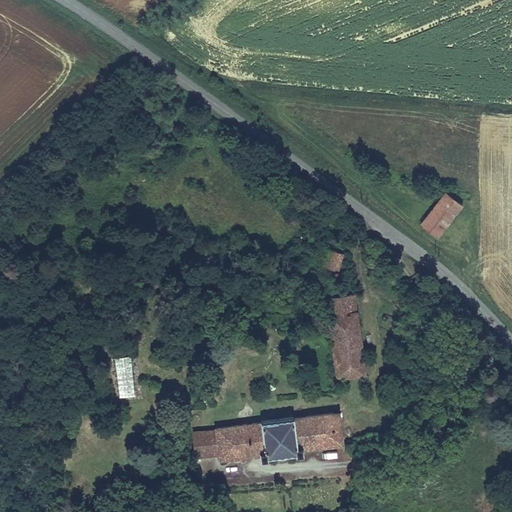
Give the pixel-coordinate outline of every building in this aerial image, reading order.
[(460,203),(445,191),(421,221),(437,233),(460,203)] [(331,249),(320,245),(314,266),(325,270),(331,249)] [(325,270),(339,274),(341,266),(345,253),(331,249),(325,270)] [(345,253),(341,266),(347,267),(350,255),(345,253)] [(343,374),(353,373),(364,372),(354,294),(350,294),(349,287),(342,288),(342,281),(326,283),(337,363),(332,363),(335,386),(344,385),(343,374)] [(115,355),(117,397),(134,396),(132,354),(115,355)] [(344,385),(354,384),(353,373),(343,374),(344,385)] [(218,427),(221,452),(222,455),(253,452),(254,460),(260,459),(259,454),(297,448),(298,453),(305,452),(304,446),(343,440),(339,410),(218,427)] [(396,416),(388,422),(393,430),(402,423),(396,416)] [(385,433),(393,430),(388,422),(381,427),(383,434),(385,433)] [(218,427),(206,429),(210,454),(221,452),(218,427)] [(383,434),(381,427),(370,429),(371,436),(375,436),(383,434)] [(196,430),(199,455),(210,454),(206,429),(196,430)]
